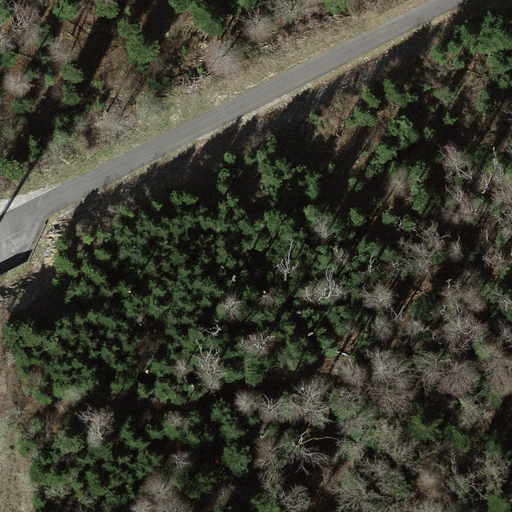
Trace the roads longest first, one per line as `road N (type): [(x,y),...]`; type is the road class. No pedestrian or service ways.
road 1 (motorway): [(511,389),(295,420),(0,439)]
road 2 (track): [(0,226),(460,0)]
